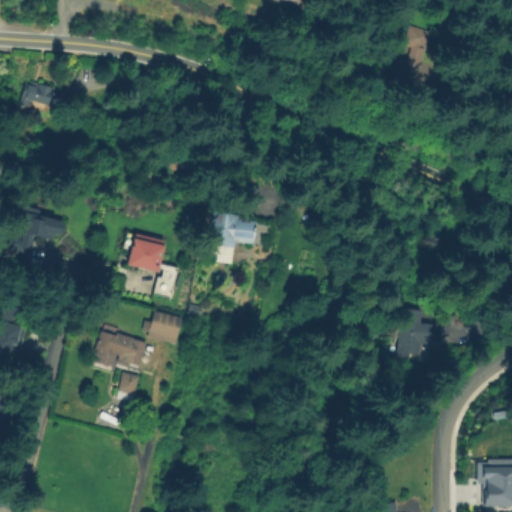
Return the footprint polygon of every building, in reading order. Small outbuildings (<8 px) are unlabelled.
[(432,30),(409,100),(385,92),(391,74),(394,75),(400,56),(408,59),(413,46),(405,43),(412,23),(432,30)] [(511,114),(510,116),(504,109),(508,105),(501,98),(504,95),(494,85),(511,67),(511,114)] [(35,84),(54,90),(49,107),(32,103),(30,109),(20,106),(26,85),(34,88),(35,84)] [(36,208),(62,216),(59,222),(61,231),(54,229),(52,236),(34,232),(30,250),(2,242),(7,226),(12,228),(15,221),(8,219),(12,206),(22,209),(22,205),(26,205),(27,201),(37,205),(36,208)] [(271,219),(269,243),(235,239),(234,244),(224,242),(223,252),(210,251),(211,241),(208,241),(212,209),(238,212),(238,216),(271,219)] [(132,228),(163,235),(158,259),(178,263),(172,295),(152,290),(156,274),(160,274),(161,265),(158,264),(157,267),(123,260),(130,230),(132,231),(132,228)] [(0,289),(20,295),(16,320),(25,323),(18,355),(0,350),(0,289)] [(431,319),(429,341),(420,340),(419,349),(410,349),(409,355),(395,353),(400,302),(420,304),(418,318),(431,319)] [(180,313),(174,339),(146,332),(147,327),(141,325),(143,316),(150,318),(152,307),(180,313)] [(147,339),(140,360),(143,362),(141,369),(116,361),(118,354),(113,350),(109,364),(88,358),(103,318),(118,324),(117,329),(147,339)] [(138,373),(132,399),(115,395),(121,369),(138,373)] [(510,508),(478,509),(478,487),(481,487),(481,482),(476,482),(476,473),(487,473),(486,470),(495,469),(495,472),(509,472),(509,480),(511,480),(511,486),(509,486),(510,508)] [(395,499),(395,511),(368,511),(368,499),(395,499)]
